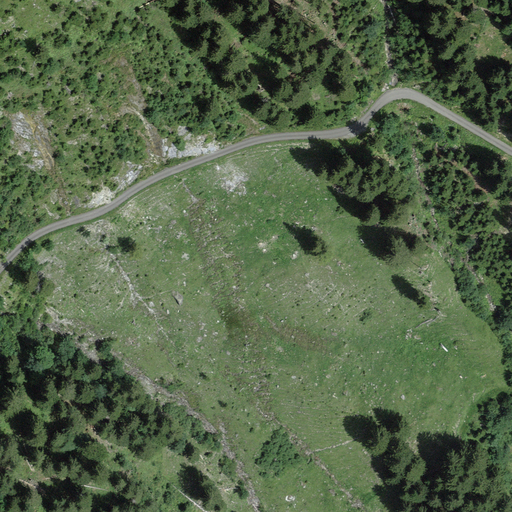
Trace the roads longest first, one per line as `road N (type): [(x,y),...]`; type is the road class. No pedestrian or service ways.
road 1 (unclassified): [(511,151),(428,102),(396,93),(352,128),(258,140),(147,181),(101,211),(36,234),(0,268)]
road 2 (track): [(352,511),(380,488),(439,468),(480,399),(511,391)]
